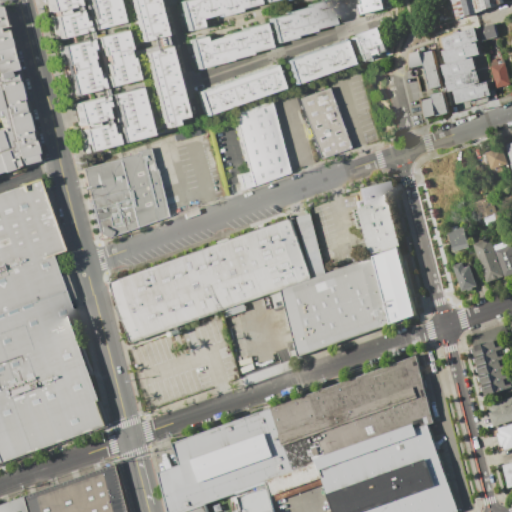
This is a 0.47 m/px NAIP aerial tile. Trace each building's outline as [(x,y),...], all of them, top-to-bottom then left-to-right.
[(44,0),(47,12),(73,5),(71,0),(44,0)] [(111,0),(117,22),(89,29),(86,19),(89,18),(83,0),(111,0)] [(151,0),(124,0),(135,41),(163,34),(154,3),(152,3),(151,0)] [(179,0),(176,1),(184,31),(199,27),(197,19),(216,14),(217,17),(236,12),(236,9),(255,3),(254,0),(179,0)] [(268,19),(288,14),(287,10),(305,6),(305,4),(320,0),(324,0),(330,23),(310,28),(311,31),(292,36),(293,38),(274,43),(268,19)] [(361,0),(362,2),(359,3),(362,14),(385,8),(382,0),(361,0)] [(453,0),(459,20),(506,5),(504,0),(453,0)] [(48,16),(54,39),(84,31),(81,20),(78,21),(75,9),(48,16)] [(185,39),(194,69),(270,48),(262,21),(239,27),(240,30),(202,41),(200,35),(185,39)] [(492,23),(496,37),(481,41),(477,27),(492,23)] [(0,170),(32,160),(0,26),(0,170)] [(378,26),(387,51),(357,61),(349,37),(378,26)] [(474,26),(443,38),(445,49),(472,43),(472,41),(477,41),(474,26)] [(119,29),(89,36),(92,47),(96,46),(103,74),(100,75),(103,85),(132,78),(119,29)] [(85,39),(56,46),(68,96),(98,88),(95,77),(92,78),(85,49),(87,48),(85,39)] [(340,39),(348,63),(291,83),(282,59),(340,39)] [(445,49),(441,50),(444,64),(466,59),(466,57),(480,54),(477,42),(472,43),(445,49)] [(167,44),(139,51),(156,122),(159,121),(160,127),(171,124),(170,118),(184,115),(167,44)] [(420,53),(423,64),(429,89),(441,86),(432,50),(420,53)] [(411,53),(420,51),(420,53),(423,64),(410,67),(411,53)] [(473,57),(466,59),(444,64),(442,65),(445,78),(472,72),(471,70),(476,68),(473,57)] [(502,58),(509,84),(495,88),(488,61),(502,58)] [(271,64),(280,87),(203,115),(194,92),(271,64)] [(472,72),(476,70),(479,81),(475,82),(475,84),(453,90),(449,91),(445,78),(472,72)] [(475,84),(486,81),(489,94),(456,103),(453,90),(475,84)] [(106,95),(133,88),(145,135),(117,142),(114,127),(116,126),(110,102),(108,103),(106,95)] [(319,160),(297,99),(329,90),(350,149),(319,160)] [(443,92),(449,113),(437,116),(436,114),(432,98),(431,95),(443,92)] [(100,95),(70,103),(76,126),(103,119),(99,106),(103,105),(100,95)] [(432,98),(423,101),(427,117),(436,114),(432,98)] [(242,191),(237,176),(247,174),(233,117),(270,104),(289,174),(242,191)] [(77,129),(82,152),(112,145),(109,133),(106,134),(103,122),(77,129)] [(501,147),(507,163),(491,169),(486,153),(501,147)] [(103,240),(82,170),(149,152),(168,216),(103,240)] [(0,462),(108,423),(51,257),(64,251),(38,178),(0,192),(0,462)] [(401,246),(384,181),(355,188),(372,254),(401,246)] [(473,202),(478,219),(483,217),(485,226),(498,221),(490,197),(473,202)] [(325,273),(310,213),(290,218),(111,286),(134,345),(281,290),(325,273)] [(447,231),(453,252),(470,247),(464,226),(447,231)] [(488,238),(503,276),(487,282),(472,244),(488,238)] [(511,242),(511,274),(505,277),(494,246),(511,240),(511,242)] [(374,256),(392,323),(419,317),(401,246),(374,256)] [(374,256),(325,273),(281,290),(300,357),(392,323),(374,256)] [(450,266),(460,291),(476,285),(468,265),(463,267),(461,262),(450,266)] [(502,348),(495,350),(497,356),(504,354),(505,359),(499,361),(501,365),(507,363),(509,368),(502,370),(503,374),(510,372),(511,377),(504,379),(506,384),(510,383),(511,386),(487,394),(472,347),(493,340),(495,347),(501,345),(502,348)] [(266,482),(272,501),(325,484),(334,511),(460,511),(430,426),(438,424),(418,358),(271,409),(293,472),(266,482)] [(511,421),(494,427),(486,405),(511,396),(511,421)] [(271,409),(173,445),(182,466),(159,473),(168,511),(187,511),(207,505),(215,502),(266,482),(293,472),(271,409)] [(511,423),(511,447),(505,450),(504,446),(501,446),(497,434),(499,433),(498,428),(511,423)] [(503,465),(511,462),(511,487),(509,488),(503,465)] [(0,507),(0,511),(127,511),(116,464),(0,507)] [(215,502),(217,511),(274,511),(272,501),(266,482),(215,502)]
